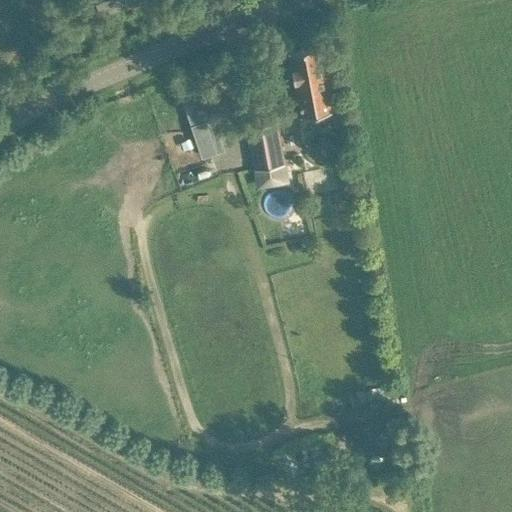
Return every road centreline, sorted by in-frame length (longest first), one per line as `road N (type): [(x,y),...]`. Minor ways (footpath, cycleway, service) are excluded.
road 1 (unknown): [(234,205),(209,193),(178,199),(144,230),(191,423),(206,442),(228,451),(263,445),(289,424),(290,391),(264,297)]
road 2 (tertiary): [(0,129),(59,95),(299,0)]
